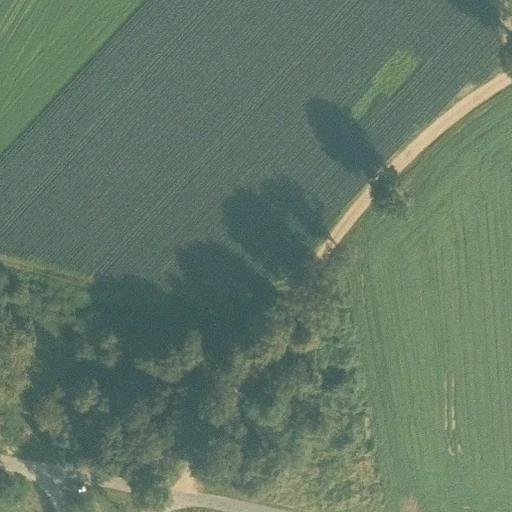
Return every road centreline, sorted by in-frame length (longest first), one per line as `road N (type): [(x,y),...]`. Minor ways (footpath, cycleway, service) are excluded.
road 1 (track): [(511,81),(411,156),(335,243),(178,498)]
road 2 (track): [(42,470),(0,337)]
road 3 (unclassified): [(178,498),(42,470)]
